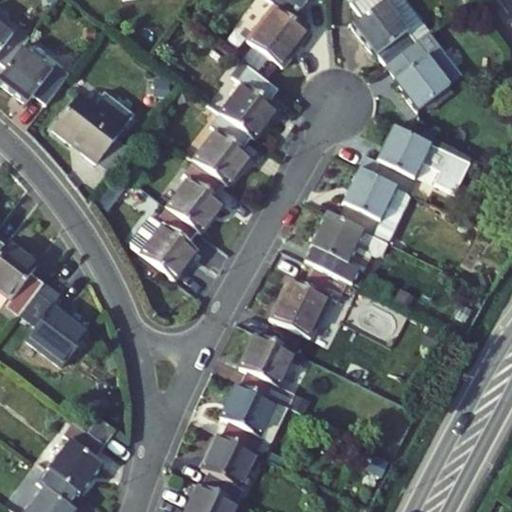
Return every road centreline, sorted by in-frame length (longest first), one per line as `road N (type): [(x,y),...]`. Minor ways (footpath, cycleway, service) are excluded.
road 1 (residential): [(202,344),(341,94)]
road 2 (residential): [(0,136),(83,233),(135,341)]
road 3 (secondary): [(511,332),(412,511)]
road 4 (secondary): [(449,511),(511,389)]
road 5 (residential): [(146,465),(202,344)]
road 6 (residential): [(135,341),(146,465)]
